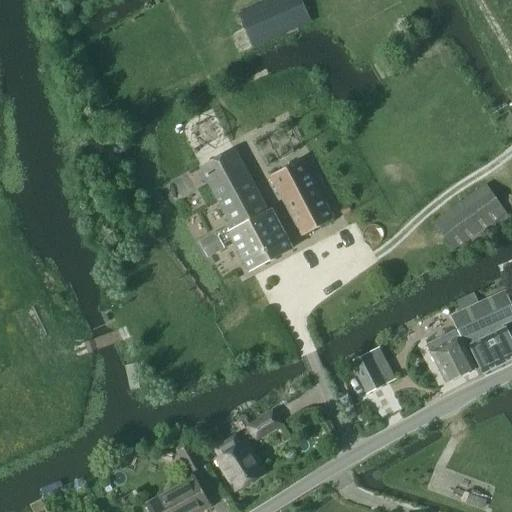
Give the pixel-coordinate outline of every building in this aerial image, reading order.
[(274,0),(269,0),(238,14),(254,48),(254,49),(261,46),(289,34),(274,0)] [(203,158),(223,148),(225,127),(206,113),(186,123),(185,145),(203,158)] [(229,225),(214,233),(199,241),(207,257),(223,249),(222,246),(232,241),(248,272),(291,250),(271,210),(268,212),(238,150),(200,168),(214,195),(229,225)] [(302,236),(333,219),(301,160),(270,177),(302,236)] [(451,250),(505,213),(485,186),(433,222),(451,250)] [(463,343),(511,320),(511,306),(505,292),(451,317),(463,343)] [(511,345),(504,329),(469,347),(482,374),(511,359),(511,345)] [(446,385),(476,370),(455,330),(427,345),(446,385)] [(351,364),(366,394),(385,384),(369,354),(351,364)] [(257,439),(268,432),(280,425),(272,413),(250,428),(257,439)] [(234,437),(213,450),(219,459),(217,460),(235,490),(252,480),(262,474),(243,444),(240,446),(234,437)] [(189,477),(203,468),(190,444),(176,452),(189,477)] [(148,511),(198,511),(211,506),(195,478),(145,505),(148,511)]
